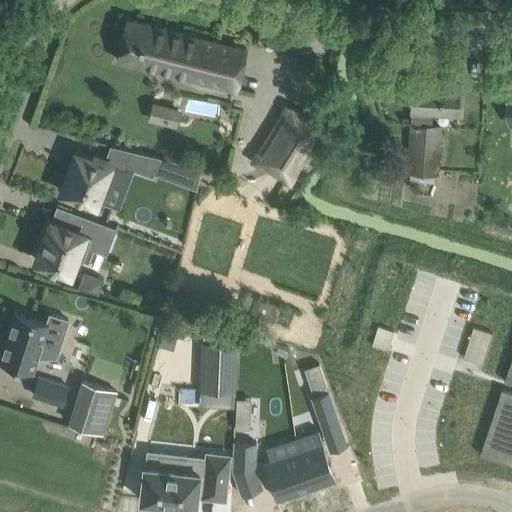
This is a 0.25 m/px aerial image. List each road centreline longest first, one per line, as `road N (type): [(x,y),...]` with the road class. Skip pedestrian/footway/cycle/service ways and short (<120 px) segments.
road 1 (unclassified): [(511,36),(336,22),(236,0)]
road 2 (tertiary): [(0,135),(51,0)]
road 3 (residential): [(387,511),(451,494),(478,494),(511,509)]
